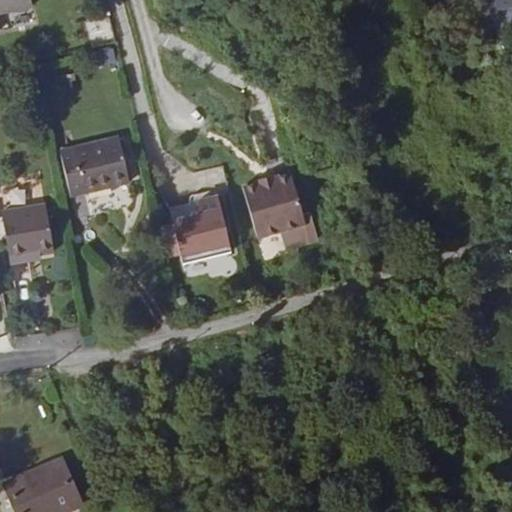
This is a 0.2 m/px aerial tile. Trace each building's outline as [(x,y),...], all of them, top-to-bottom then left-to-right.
[(30,0),(0,0),(0,13),(32,7),(30,0)] [(511,0),(487,0),(491,10),(511,4),(511,0)] [(114,47),(96,51),(99,66),(117,62),(114,47)] [(129,182),(118,137),(59,151),(70,197),(129,182)] [(243,188),(258,239),(306,225),(291,174),(275,178),(274,176),(260,181),(260,183),(243,188)] [(199,214),(172,221),(181,263),(231,252),(218,197),(196,202),(199,214)] [(53,252),(46,204),(1,212),(9,264),(41,259),(40,254),(53,252)] [(66,511),(79,507),(60,463),(7,485),(18,511),(66,511)]
